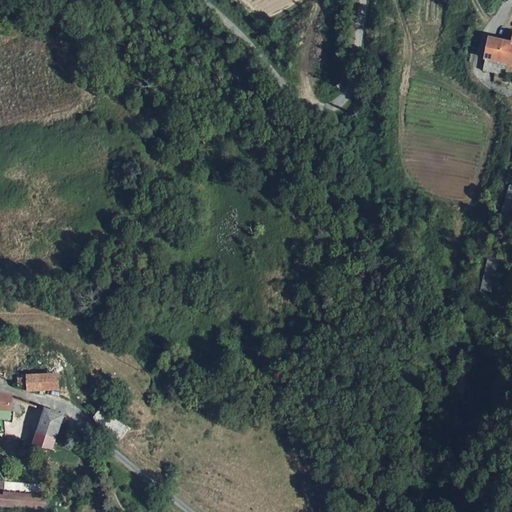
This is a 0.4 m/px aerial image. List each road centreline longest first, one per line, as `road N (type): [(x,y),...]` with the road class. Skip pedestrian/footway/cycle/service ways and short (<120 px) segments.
road 1 (unclassified): [(204,0),(297,96),(327,107),(349,90),(362,0)]
road 2 (unclassified): [(187,511),(47,402),(0,389)]
road 3 (track): [(511,162),(471,311),(477,359)]
